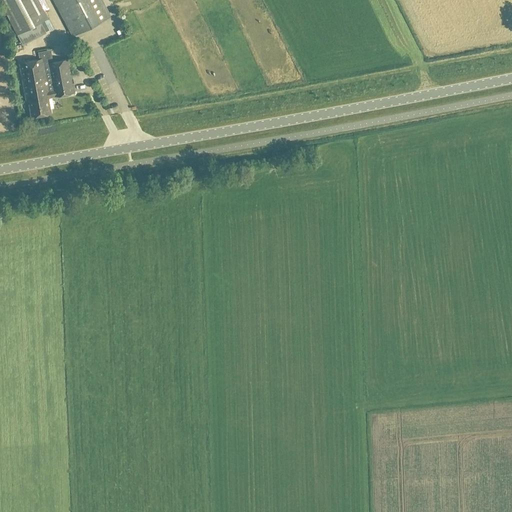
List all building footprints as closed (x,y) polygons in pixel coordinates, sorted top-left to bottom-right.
[(0,0),(17,33),(48,19),(38,0),(0,0)] [(101,0),(53,0),(73,36),(110,16),(101,0)] [(24,43),(32,39),(28,33),(20,36),(24,43)] [(39,59),(19,62),(19,64),(26,102),(28,102),(30,118),(49,115),(51,114),(48,98),(75,93),(69,58),(53,61),(53,63),(44,65),(43,60),(40,61),(39,59)] [(77,107),(65,112),(67,118),(80,113),(77,107)]
